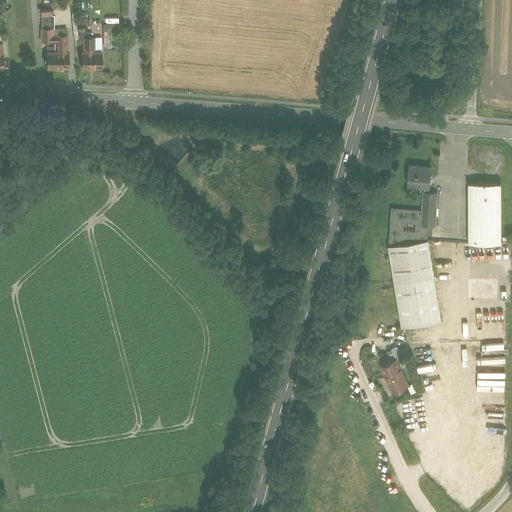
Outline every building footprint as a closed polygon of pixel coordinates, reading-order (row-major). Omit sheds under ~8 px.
[(120,24),(106,24),(106,32),(120,32),(120,24)] [(45,70),(67,69),(67,50),(66,50),(66,38),(66,34),(55,34),(55,35),(52,35),(52,29),(52,28),(40,28),(40,42),(56,41),(56,51),(45,51),(45,70)] [(66,34),(66,38),(70,38),(70,29),(52,29),(52,35),(55,35),(55,34),(66,34)] [(80,51),(80,69),(101,69),(101,51),(93,51),(93,36),(87,36),(81,36),(81,51),(80,51)] [(435,165),(412,165),(411,187),(427,187),(434,188),(435,165)] [(506,183),(472,183),(472,244),(506,243),(506,183)] [(442,194),(434,193),(434,188),(427,187),(427,193),(426,212),(426,228),(433,228),(441,228),(442,194)] [(432,242),(433,228),(426,228),(426,212),(395,209),(391,248),(432,242)] [(446,321),(433,242),(432,242),(391,248),(404,328),(446,321)] [(413,385),(401,359),(382,368),(395,394),(413,385)]
